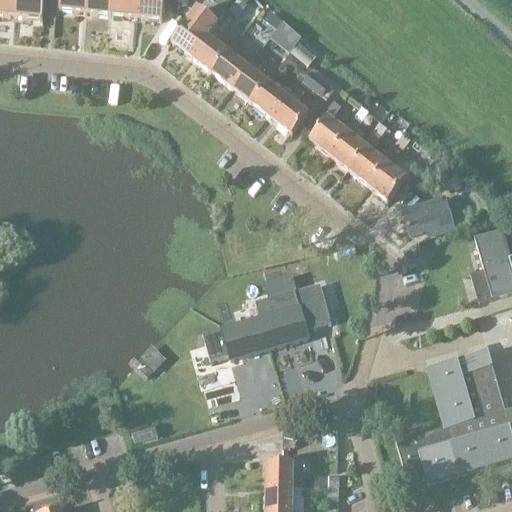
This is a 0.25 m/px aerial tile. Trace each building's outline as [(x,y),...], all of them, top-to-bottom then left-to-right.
[(0,0),(0,19),(15,21),(16,0),(0,0)] [(43,0),(16,0),(15,21),(41,23),(43,0)] [(59,0),(58,15),(84,18),(85,0),(59,0)] [(85,0),(84,18),(109,20),(111,0),(85,0)] [(111,0),(109,20),(135,23),(137,0),(111,0)] [(137,0),(135,23),(161,26),(163,0),(137,0)] [(228,16),(237,22),(247,9),(238,2),(228,16)] [(169,47),(190,63),(209,38),(216,28),(196,12),(169,47)] [(262,25),(275,35),(282,27),(269,16),(262,25)] [(239,41),(252,56),(269,40),(255,26),(239,41)] [(210,78),(226,57),(229,53),(209,38),(190,63),(210,78)] [(210,78),(230,93),(249,69),(250,67),(252,64),(238,54),(232,49),(229,53),(226,57),(210,78)] [(230,93),(250,108),(266,88),(255,79),(258,76),(249,69),(230,93)] [(334,95),(329,92),(310,77),(302,88),(320,102),(321,101),(326,105),(334,95)] [(250,108),(270,124),(289,99),(280,93),(277,96),(266,88),(250,108)] [(270,124),(291,140),(306,119),(294,110),(298,106),(289,99),(270,124)] [(321,122),(324,124),(308,145),(329,160),(346,137),(343,135),(331,126),(341,113),(334,107),(321,122)] [(354,122),(361,127),(368,118),(361,112),(354,122)] [(353,122),(343,135),(346,137),(329,160),(349,176),(366,153),(363,150),(351,141),(361,128),(353,122)] [(373,137),(363,150),(366,153),(349,176),(369,192),(387,168),(383,165),(370,156),(381,143),(373,137)] [(392,152),(383,165),(387,168),(369,192),(388,206),(405,183),(390,171),(399,158),(392,152)] [(444,203),(402,215),(409,240),(435,233),(437,239),(453,235),(444,203)] [(511,297),(511,263),(510,264),(502,235),(475,243),(492,304),(511,297)] [(259,323),(267,354),(307,343),(303,327),(311,325),(313,333),(331,329),(319,289),(302,294),(303,299),(296,301),(294,296),(290,281),(265,288),(269,303),(254,308),(259,323)] [(511,328),(508,314),(480,322),(493,372),(511,366),(511,328)] [(229,365),(267,354),(259,323),(202,339),(209,367),(228,361),(229,365)] [(426,488),(457,479),(511,463),(511,412),(504,414),(487,355),(426,373),(443,433),(414,441),(413,435),(394,440),(407,489),(425,484),(426,488)] [(267,468),(266,494),(292,494),(292,468),(267,468)] [(329,481),(329,495),(339,495),(339,482),(329,481)] [(266,494),(265,511),(291,511),(292,494),(266,494)] [(329,495),(328,505),(338,506),(339,495),(329,495)]
